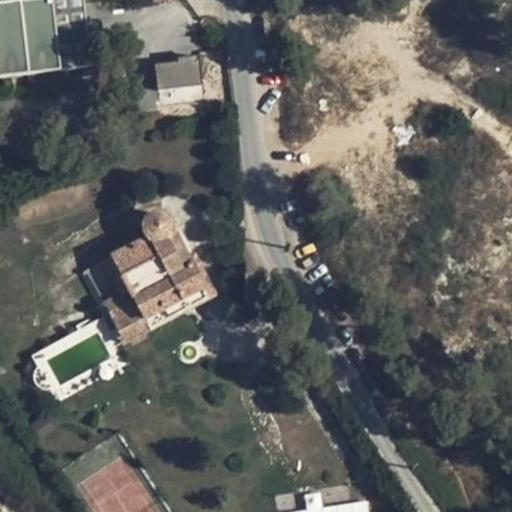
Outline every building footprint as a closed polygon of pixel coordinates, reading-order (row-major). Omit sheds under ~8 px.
[(122,0),(0,0),(0,87),(105,71),(96,4),(122,0)] [(154,62),(157,88),(200,84),(197,57),(154,62)] [(142,327),(203,297),(181,257),(179,257),(166,233),(171,225),(169,213),(165,208),(156,205),(150,205),(142,211),(137,217),(136,227),(136,238),(138,247),(101,265),(120,304),(98,315),(106,331),(137,316),(142,327)] [(79,277),(98,315),(120,304),(101,265),(79,277)] [(208,295),(203,297),(142,327),(137,316),(106,331),(118,353),(214,306),(208,295)] [(307,511),(299,511),(368,511),(367,503),(322,509),(321,503),(306,505),(307,511)]
